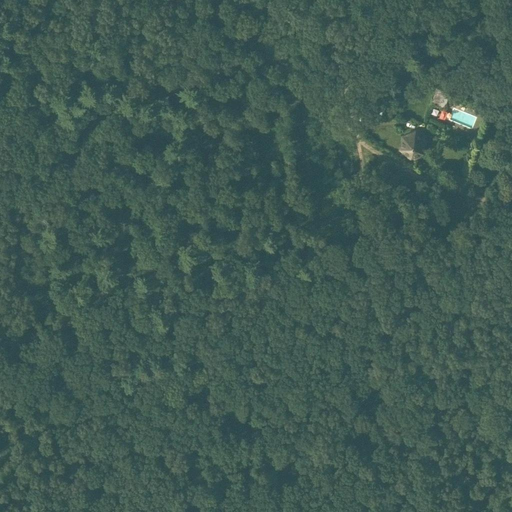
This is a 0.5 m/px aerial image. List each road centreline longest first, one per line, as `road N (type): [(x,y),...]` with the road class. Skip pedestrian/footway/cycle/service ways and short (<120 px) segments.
road 1 (track): [(440,511),(356,144)]
road 2 (track): [(177,0),(350,121)]
road 3 (track): [(356,144),(511,210)]
road 4 (track): [(356,144),(324,0)]
